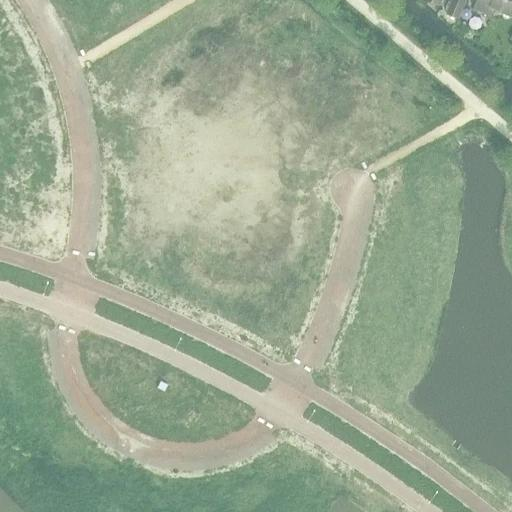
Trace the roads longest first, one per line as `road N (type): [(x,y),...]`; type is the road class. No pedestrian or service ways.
road 1 (residential): [(283,418),(225,455),(167,459),(135,449),(97,424),(72,380),(71,313)]
road 2 (residential): [(75,278),(73,112),(64,68),(29,0)]
road 3 (residential): [(304,386),(75,278)]
road 4 (residential): [(71,313),(283,418)]
road 5 (residential): [(488,511),(304,386)]
road 6 (unclassified): [(511,134),(355,0)]
road 7 (residential): [(353,189),(354,214),(304,386)]
road 8 (residential): [(283,418),(365,461),(430,511)]
